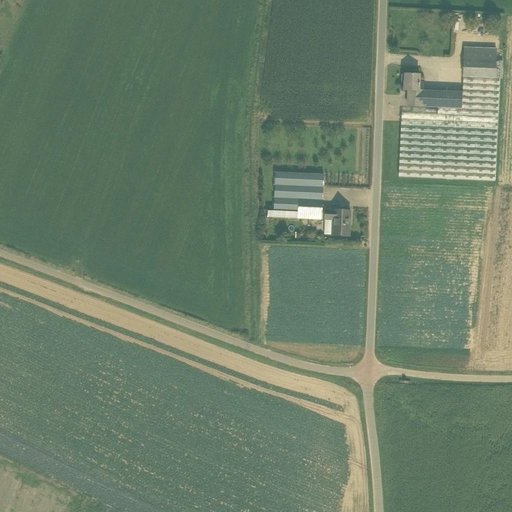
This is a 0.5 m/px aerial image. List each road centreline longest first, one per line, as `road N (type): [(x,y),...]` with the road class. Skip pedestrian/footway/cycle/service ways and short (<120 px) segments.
road 1 (unclassified): [(368,371),(325,371),(273,356),(0,254)]
road 2 (unclassified): [(368,371),(382,0)]
road 3 (unclassified): [(368,371),(511,379)]
road 4 (unclassified): [(378,511),(368,371)]
